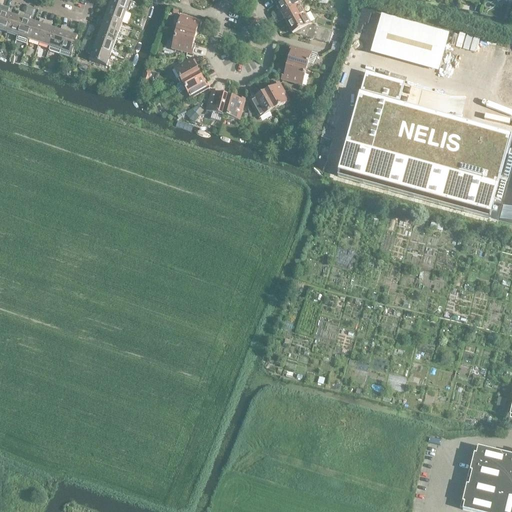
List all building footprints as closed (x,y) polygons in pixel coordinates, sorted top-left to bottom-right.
[(109,0),(105,0),(103,5),(125,13),(128,14),(132,2),(126,0),(111,0),(111,1),(109,0)] [(272,16),(274,20),(300,5),(297,0),(287,0),(276,6),(280,12),(272,16)] [(107,13),(105,17),(122,24),(125,13),(103,5),(101,11),(107,13)] [(300,5),(274,20),(277,25),(285,20),(287,25),(305,15),(300,5)] [(3,7),(0,16),(0,30),(7,33),(12,16),(7,14),(9,9),(3,7)] [(12,16),(7,33),(17,36),(25,14),(19,12),(17,17),(12,16)] [(17,36),(16,41),(27,45),(28,40),(34,23),(29,21),(31,16),(25,14),(17,36)] [(305,15),(287,25),(293,35),(297,32),(300,36),(329,44),(332,33),(308,26),(311,24),(305,15)] [(382,15),(372,50),(441,69),(451,34),(382,15)] [(181,16),(176,33),(195,38),(198,29),(200,29),(202,22),(181,16)] [(122,24),(105,17),(103,22),(98,20),(96,26),(118,34),(122,24)] [(34,23),(28,40),(39,43),(46,21),(40,19),(39,25),(34,23)] [(46,21),(39,43),(50,47),(55,30),(50,28),(52,23),(46,21)] [(55,30),(50,47),(48,51),(59,55),(68,28),(62,26),(60,32),(55,30)] [(99,34),(98,39),(114,45),(118,34),(96,26),(94,32),(99,34)] [(68,28),(59,55),(71,58),(78,37),(72,35),(74,30),(68,28)] [(195,38),(176,33),(171,49),(192,55),(194,48),(193,48),(195,38)] [(90,42),(88,48),(110,56),(114,45),(98,39),(96,44),(90,42)] [(290,55),(288,64),(307,70),(309,64),(313,65),(318,55),(291,47),(288,54),(290,55)] [(88,48),(86,54),(91,56),(90,61),(106,67),(107,63),(110,56),(88,48)] [(174,69),(182,84),(200,75),(195,66),(196,65),(193,59),(174,69)] [(307,70),(288,64),(285,74),(283,73),(281,81),(302,87),(307,70)] [(148,70),(146,75),(144,74),(141,82),(147,84),(149,78),(152,79),(153,77),(150,76),(152,72),(148,70)] [(200,75),(182,84),(191,100),(210,89),(206,82),(204,83),(200,75)] [(365,75),(341,163),(470,199),(466,214),(511,226),(511,133),(400,103),(405,86),(365,75)] [(273,88),(265,93),(275,111),(290,102),(279,83),(273,87),(273,88)] [(290,90),(287,93),(293,98),(296,95),(290,90)] [(207,102),(205,110),(206,110),(206,112),(223,117),(228,97),(219,95),(219,93),(212,91),(209,103),(207,102)] [(275,111),(265,93),(256,98),(255,96),(249,100),(259,119),(275,111)] [(228,97),(223,117),(240,121),(246,100),(238,98),(238,100),(228,97)] [(511,511),(511,455),(478,448),(476,455),(474,454),(470,472),(472,472),(469,486),(467,485),(463,503),(465,503),(463,510),(469,511),(511,511)]
